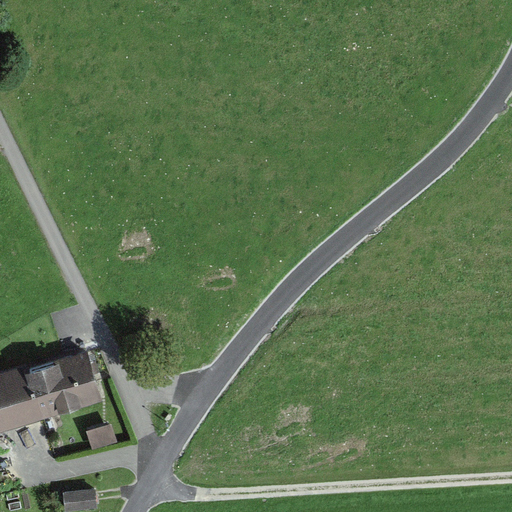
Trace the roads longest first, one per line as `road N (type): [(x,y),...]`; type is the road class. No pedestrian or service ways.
road 1 (track): [(511,480),(171,491),(154,478),(156,450),(0,121)]
road 2 (unclassified): [(217,387),(283,291),(459,145),(511,80)]
road 3 (unclassified): [(134,511),(217,387)]
